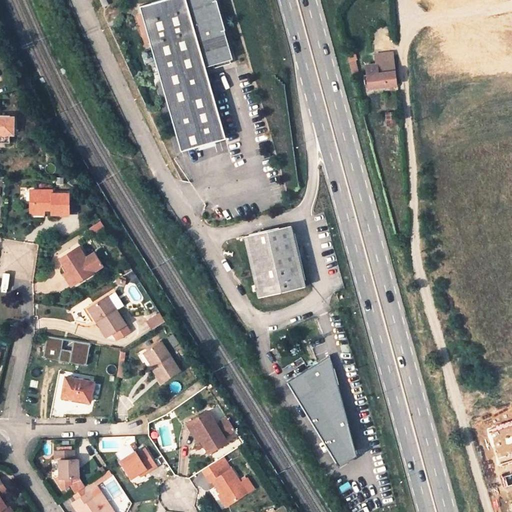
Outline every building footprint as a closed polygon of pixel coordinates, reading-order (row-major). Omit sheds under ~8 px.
[(216,0),(168,0),(141,8),(180,153),(225,141),(206,73),(234,65),(216,0)] [(375,56),(376,65),(394,63),(393,54),(375,56)] [(366,66),(368,88),(396,85),(394,63),(376,65),(366,66)] [(0,140),(11,141),(11,132),(11,115),(11,112),(0,112),(0,140)] [(398,131),(397,112),(386,112),(387,132),(398,131)] [(51,215),(67,215),(68,195),(52,195),(52,191),(31,191),(30,203),(33,203),(33,213),(44,213),(44,211),(44,207),(48,207),(48,211),(51,211),(51,215)] [(44,218),(44,213),(33,213),(33,203),(30,203),(30,218),(44,218)] [(104,228),(100,222),(89,229),(93,235),(104,228)] [(245,236),(259,297),(305,286),(291,226),(245,236)] [(61,258),(68,270),(76,283),(95,271),(86,258),(79,247),(61,258)] [(95,253),(86,258),(95,271),(103,266),(95,253)] [(72,285),(76,283),(68,270),(64,273),(72,285)] [(113,337),(116,335),(118,338),(129,331),(117,311),(107,297),(91,307),(99,320),(97,322),(107,336),(111,334),(113,337)] [(161,313),(147,321),(152,329),(166,320),(161,313)] [(46,336),(42,357),(86,365),(90,343),(73,340),(71,351),(62,349),(63,339),(46,336)] [(153,369),(161,382),(179,372),(162,342),(147,351),(157,366),(154,368),(153,369)] [(145,352),(154,368),(157,366),(147,351),(145,352)] [(358,455),(330,353),(287,380),(340,467),(358,455)] [(84,400),(86,400),(89,401),(93,382),(65,377),(61,399),(75,402),(76,399),(78,399),(80,399),(82,400),(84,400)] [(193,421),(203,439),(200,441),(208,454),(226,443),(224,439),(220,434),(208,412),(193,421)] [(220,422),(226,431),(220,434),(224,439),(236,431),(227,418),(220,422)] [(200,441),(203,439),(193,421),(187,424),(198,442),(200,441)] [(511,422),(488,430),(511,507),(511,422)] [(157,467),(146,450),(137,455),(136,453),(121,463),(132,479),(139,475),(146,470),(147,473),(157,467)] [(78,478),(78,459),(75,459),(74,451),(56,451),(56,460),(60,460),(60,478),(58,478),(65,489),(70,485),(70,478),(78,478)] [(215,463),(202,471),(206,477),(219,469),(215,463)] [(219,469),(223,475),(231,470),(227,464),(219,469)] [(223,475),(219,469),(206,477),(210,484),(212,482),(216,487),(228,507),(247,494),(240,484),(231,470),(223,475)] [(113,476),(110,471),(94,482),(97,487),(113,476)] [(240,484),(247,494),(255,489),(248,478),(240,484)] [(83,489),(88,495),(91,493),(98,488),(97,487),(94,482),(83,489)] [(0,511),(11,511),(5,503),(3,505),(0,499),(0,494),(5,491),(0,483),(0,511)] [(83,489),(68,500),(72,506),(74,505),(88,495),(83,489)] [(112,511),(110,507),(108,507),(107,506),(105,507),(104,508),(101,504),(98,498),(96,499),(91,493),(88,495),(74,505),(78,511),(80,510),(81,511),(112,511)] [(110,507),(112,511),(119,511),(110,499),(101,504),(104,508),(105,507),(107,506),(108,507),(110,507)]
